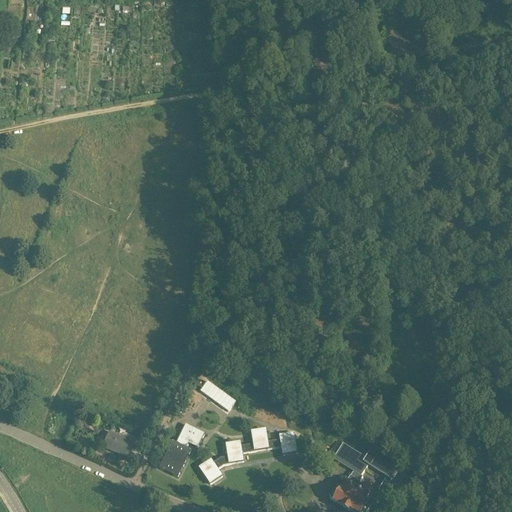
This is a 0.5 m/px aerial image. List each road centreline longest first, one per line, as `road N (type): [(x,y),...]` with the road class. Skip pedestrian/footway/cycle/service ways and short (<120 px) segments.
road 1 (track): [(133,485),(192,366),(229,90)]
road 2 (track): [(229,90),(0,131)]
road 3 (residential): [(195,511),(0,425)]
